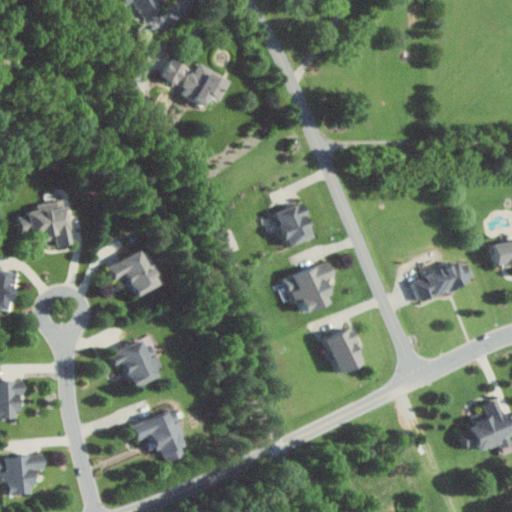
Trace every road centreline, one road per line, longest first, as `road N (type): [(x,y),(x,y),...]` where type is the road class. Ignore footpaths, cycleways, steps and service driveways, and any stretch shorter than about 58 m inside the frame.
road 1 (residential): [(247,0),(295,83),(414,379)]
road 2 (residential): [(99,511),(74,416),(68,335),(45,315),(54,292),(79,295),(85,306),(81,327),(68,335)]
road 3 (residential): [(150,507),(414,379)]
